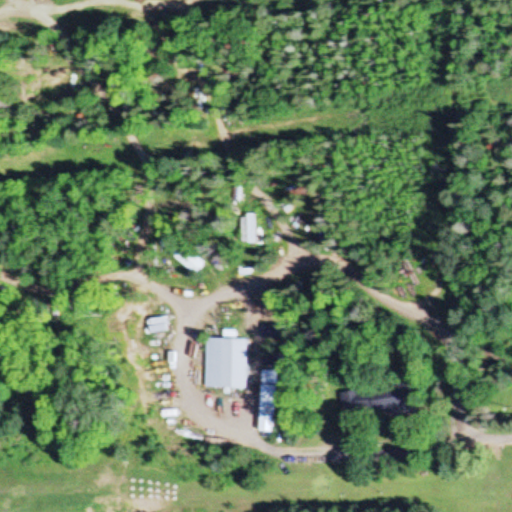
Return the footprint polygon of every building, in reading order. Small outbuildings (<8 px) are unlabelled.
[(243,243),(254,243),(254,215),(243,215),(243,243)] [(207,263),(170,232),(159,245),(196,276),(207,263)] [(202,389),(245,390),(246,340),(203,339),(202,389)] [(272,433),(273,371),(258,370),(257,433),(272,433)] [(341,396),(344,417),(414,407),(410,385),(341,396)]
